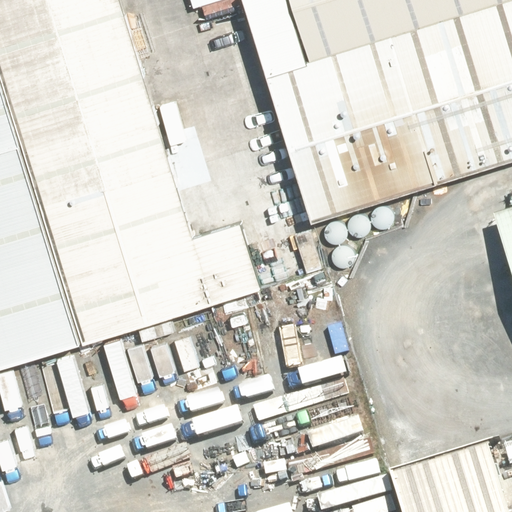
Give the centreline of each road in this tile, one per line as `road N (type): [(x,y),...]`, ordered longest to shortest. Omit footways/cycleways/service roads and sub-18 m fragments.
road 1 (unknown): [(511,419),(486,426),(449,421),(432,403),(377,255)]
road 2 (unknown): [(179,0),(239,178)]
